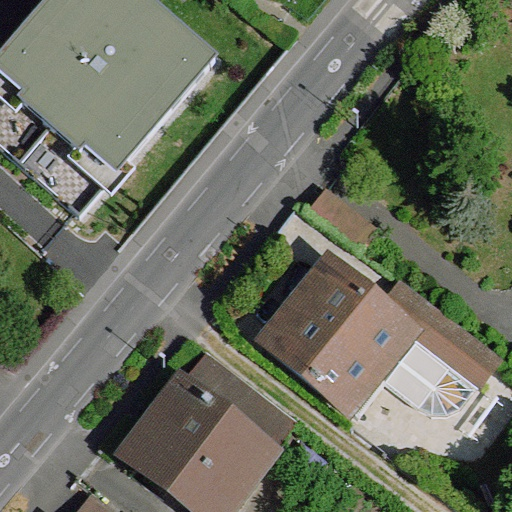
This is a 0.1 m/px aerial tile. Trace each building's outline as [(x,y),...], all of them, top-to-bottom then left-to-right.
[(129,0),(60,0),(0,69),(0,78),(113,177),(209,69),(129,0)] [(329,196),(314,216),(362,253),(377,232),(329,196)] [(385,314),(332,271),(265,354),(353,425),(420,341),(385,314)] [(396,300),(385,314),(420,341),(483,390),(503,363),(405,288),(396,300)] [(185,393),(278,460),(301,428),(209,361),(185,393)] [(185,393),(183,390),(126,465),(188,511),(239,511),(278,460),(185,393)]
